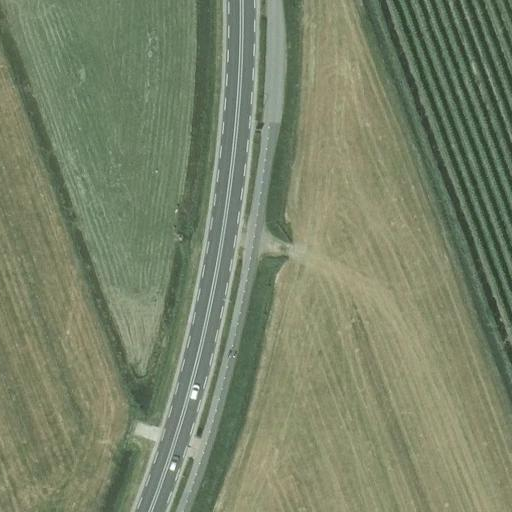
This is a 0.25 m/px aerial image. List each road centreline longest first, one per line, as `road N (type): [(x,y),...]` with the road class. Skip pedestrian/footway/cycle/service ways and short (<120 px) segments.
road 1 (unclassified): [(172,511),(211,406),(254,241),(272,0)]
road 2 (primary): [(148,511),(214,271),(239,126),(241,0)]
